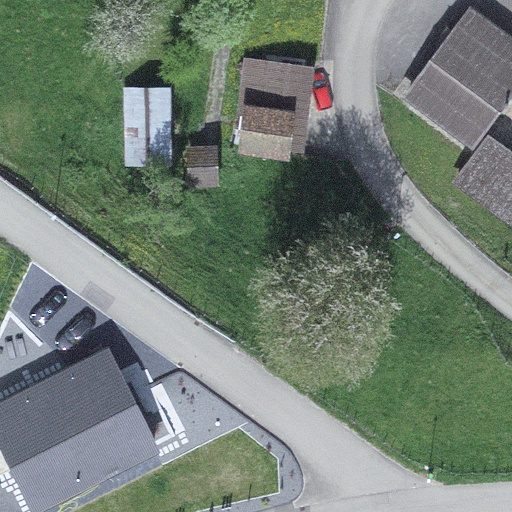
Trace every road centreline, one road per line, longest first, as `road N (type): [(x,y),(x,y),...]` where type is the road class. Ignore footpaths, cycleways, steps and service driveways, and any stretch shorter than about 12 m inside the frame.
road 1 (residential): [(410,511),(0,211)]
road 2 (residential): [(511,300),(390,193),(368,143),(353,90),(363,29),(382,0)]
